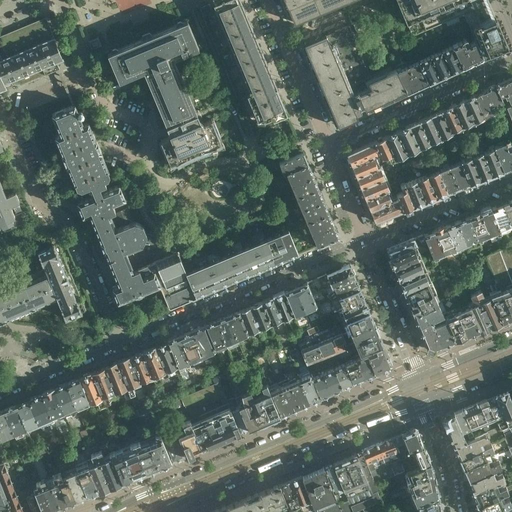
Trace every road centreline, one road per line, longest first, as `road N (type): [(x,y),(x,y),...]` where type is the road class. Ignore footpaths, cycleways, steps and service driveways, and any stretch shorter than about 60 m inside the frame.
road 1 (residential): [(121,343),(70,223),(37,201),(10,138),(20,103),(84,73),(85,55),(61,0)]
road 2 (secondary): [(416,379),(104,511)]
road 3 (secondary): [(161,511),(422,405)]
road 4 (residential): [(121,343),(365,239)]
road 5 (residential): [(511,61),(327,146)]
road 6 (residential): [(327,146),(269,0)]
road 7 (residential): [(365,239),(511,184)]
road 8 (residential): [(416,379),(365,239)]
road 9 (residential): [(0,393),(121,343)]
